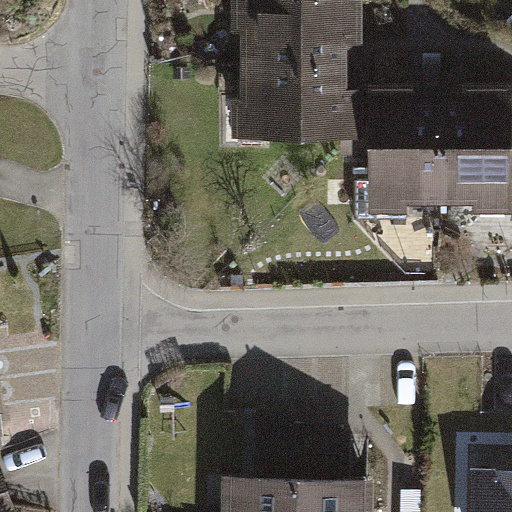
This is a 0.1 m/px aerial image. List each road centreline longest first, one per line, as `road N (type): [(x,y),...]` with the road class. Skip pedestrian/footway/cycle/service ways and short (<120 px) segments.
road 1 (residential): [(98,335),(511,327)]
road 2 (residential): [(99,74),(98,335)]
road 3 (residential): [(98,335),(94,511)]
